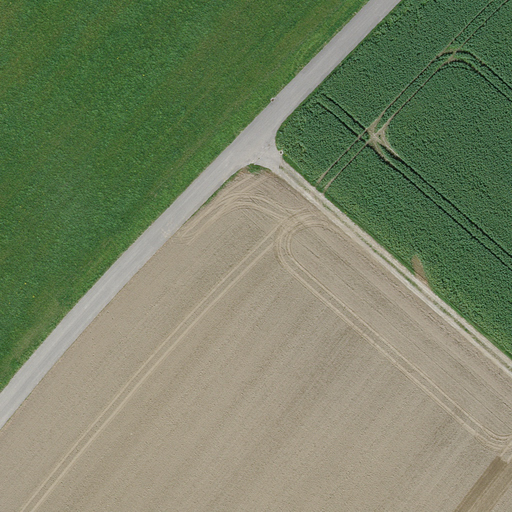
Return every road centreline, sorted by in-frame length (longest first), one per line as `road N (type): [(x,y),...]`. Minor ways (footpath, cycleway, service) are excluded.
road 1 (residential): [(386,0),(59,341),(0,415)]
road 2 (track): [(251,141),(511,370)]
